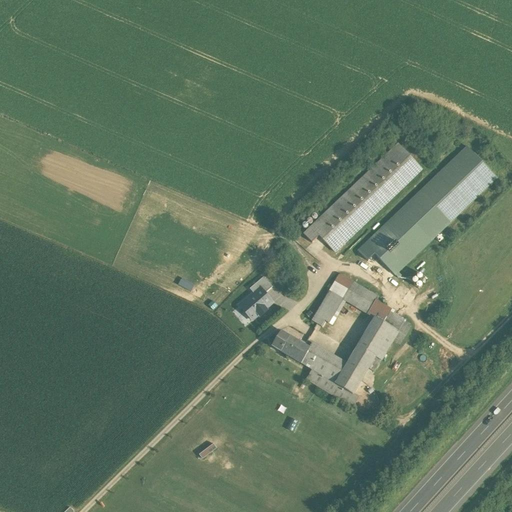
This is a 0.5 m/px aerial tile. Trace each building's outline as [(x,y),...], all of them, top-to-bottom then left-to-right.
[(499,177),(466,143),(357,249),(368,261),(375,254),(397,276),(499,177)] [(398,145),(304,236),(312,244),(319,237),(334,253),(422,169),(398,145)] [(245,327),(276,306),(267,293),(273,289),(265,277),(249,287),(253,295),(233,308),(245,327)] [(347,290),(335,283),(328,295),(340,303),(342,300),(365,313),(375,296),(368,292),(363,300),(347,291),(347,290)] [(328,295),(316,317),(324,322),(328,324),(340,303),(328,295)] [(324,322),(316,317),(312,322),(321,327),(324,322)] [(346,369),(310,348),(309,349),(310,350),(302,364),(326,378),(320,388),(352,408),(359,398),(353,394),(368,369),(374,372),(398,332),(376,318),(346,369)] [(281,333),(272,348),(280,352),(289,337),(281,333)] [(309,349),(289,337),(280,352),(301,365),(302,364),(310,350),(309,349)]
